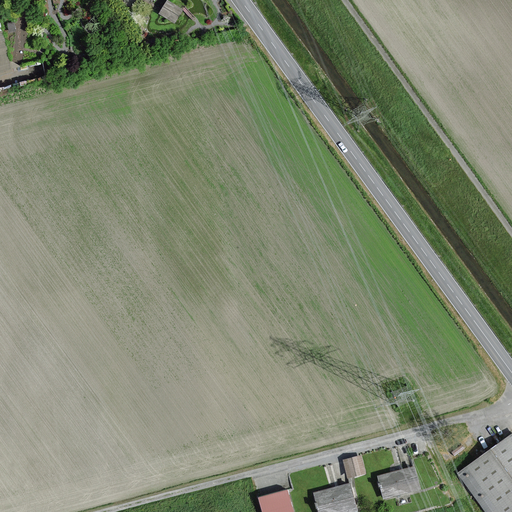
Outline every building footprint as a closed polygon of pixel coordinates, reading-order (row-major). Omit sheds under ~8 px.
[(171,0),(165,0),(159,12),(176,20),(184,6),(171,0)] [(511,511),(511,433),(455,476),(481,511),(511,511)] [(361,456),(345,460),(350,476),(365,472),(361,456)] [(415,467),(380,476),(385,498),(421,489),(415,467)] [(351,484),(317,493),(322,511),(348,511),(357,510),(351,484)] [(292,511),(287,489),(258,496),(262,511),(292,511)]
